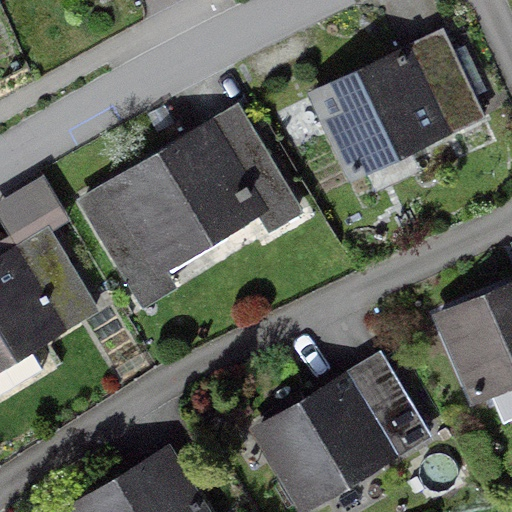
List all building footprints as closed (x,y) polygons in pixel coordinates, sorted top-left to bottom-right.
[(434,134),(397,59),(312,101),(348,175),(434,134)] [(265,204),(228,136),(91,211),(127,278),(265,204)] [(0,372),(86,319),(45,252),(0,279),(0,372)] [(511,386),(511,308),(462,331),(491,396),(511,386)] [(389,450),(349,388),(264,443),(304,504),(389,450)] [(196,511),(165,464),(90,511),(196,511)]
